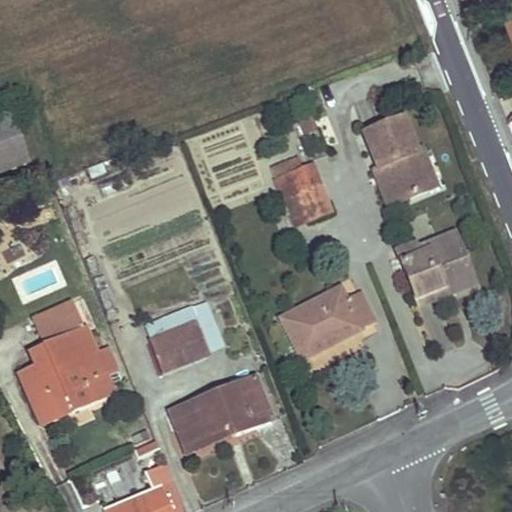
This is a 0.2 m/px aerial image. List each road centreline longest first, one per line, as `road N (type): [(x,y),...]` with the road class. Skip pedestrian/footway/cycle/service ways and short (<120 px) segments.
road 1 (residential): [(433,0),(511,200)]
road 2 (residential): [(384,456),(511,399)]
road 3 (residential): [(264,511),(384,456)]
